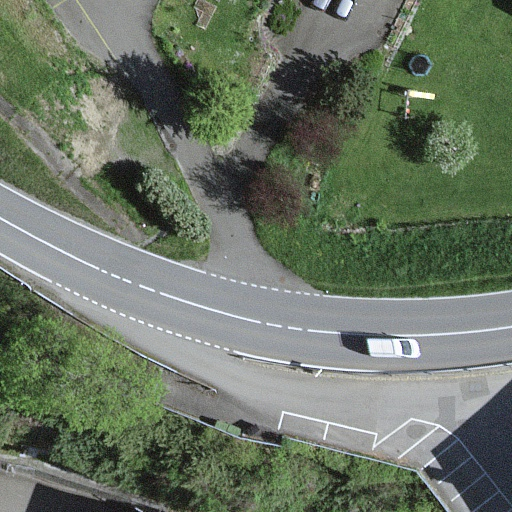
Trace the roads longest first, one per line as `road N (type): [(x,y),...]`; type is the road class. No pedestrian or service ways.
road 1 (residential): [(107,0),(176,87),(249,238),(245,316)]
road 2 (secondary): [(245,316),(386,334),(511,326)]
road 3 (secondary): [(0,217),(105,271),(245,316)]
